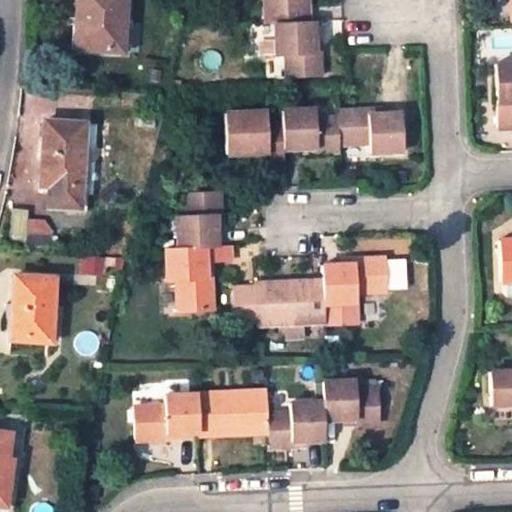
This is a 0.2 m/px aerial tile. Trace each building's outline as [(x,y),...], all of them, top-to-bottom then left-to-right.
[(122,0),(76,0),(73,45),(120,48),(122,0)] [(269,18),(303,16),(302,0),(259,0),(260,18),(269,18)] [(308,16),(303,16),(269,18),(271,52),(282,52),(284,83),(316,81),(314,49),(310,50),(308,16)] [(511,56),(490,58),(491,120),(508,120),(507,96),(511,95),(511,56)] [(223,143),(241,143),(241,134),(261,134),(261,142),(262,149),(278,148),(278,145),(276,118),(264,118),(264,102),(221,103),(223,143)] [(331,116),(332,137),(366,136),(367,146),(398,145),(396,107),(365,107),(365,102),(330,103),(331,116)] [(276,118),(278,145),(311,143),(311,148),(333,146),(332,137),(331,116),(310,116),(310,108),(276,109),(276,118)] [(81,121),(42,118),(39,183),(47,183),(46,207),(84,209),(84,191),(78,183),(81,121)] [(241,134),(241,143),(261,142),(261,134),(241,134)] [(175,244),(212,243),(210,211),(214,210),(213,185),(181,186),(182,213),(173,213),(175,244)] [(10,239),(25,239),(26,221),(27,207),(11,206),(10,239)] [(26,221),(25,239),(40,240),(41,230),(32,229),(32,221),(26,221)] [(511,231),(483,232),(484,266),(511,266),(511,231)] [(212,243),(175,244),(160,244),(162,277),(170,276),(172,306),(206,305),(204,273),(201,273),(200,259),(225,257),(225,243),(212,243)] [(316,274),(318,313),(350,311),(349,296),(349,287),(381,285),(380,253),(347,254),(347,259),(316,260),(316,274)] [(249,317),(285,315),(301,314),(318,313),(316,274),(247,278),(249,311),(249,317)] [(47,341),(49,278),(10,277),(9,341),(47,341)] [(233,312),(249,311),(247,278),(232,279),(233,312)] [(511,285),(502,285),(503,296),(511,295),(511,285)] [(301,314),(285,315),(286,329),(302,329),(301,314)] [(511,366),(484,368),(485,399),(511,397),(511,366)] [(316,397),(317,414),(348,412),(348,416),(372,415),(371,383),(346,385),(346,375),(315,377),(316,397)] [(194,431),(260,426),(260,409),(259,385),(192,389),(194,428),(194,431)] [(161,430),(194,428),(192,389),(158,391),(159,402),(128,404),(129,437),(161,436),(161,430)] [(318,434),(317,414),(316,397),(283,398),(283,408),(260,409),(260,426),(261,442),(285,440),(285,435),(318,434)] [(0,492),(8,432),(0,430),(0,492)]
